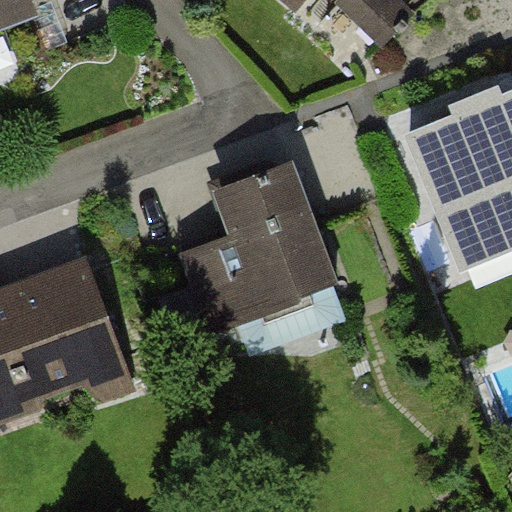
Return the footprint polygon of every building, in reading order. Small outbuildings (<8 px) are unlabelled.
[(0,0),(0,22),(33,10),(29,0),(0,0)] [(295,0),(300,4),(303,0),(345,0),(342,4),(388,45),(415,20),(394,0),(295,0)] [(458,115),(409,133),(456,263),(511,243),(511,95),(507,97),(502,84),(453,102),(458,115)] [(203,261),(228,335),(356,293),(317,173),(241,198),(256,244),(203,261)] [(151,382),(104,264),(0,304),(0,390),(18,435),(151,382)]
